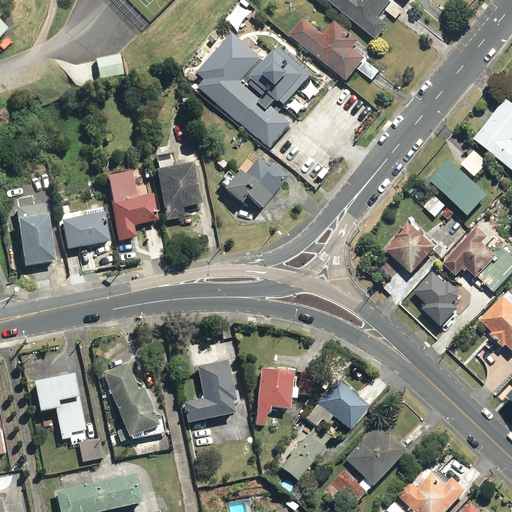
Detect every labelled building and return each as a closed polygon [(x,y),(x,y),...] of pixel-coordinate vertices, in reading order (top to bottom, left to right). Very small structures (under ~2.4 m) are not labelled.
[(325,0),(323,2),(374,44),(386,29),(377,21),(384,12),(396,22),(404,13),(388,0),(325,0)] [(302,22),(289,39),(345,85),(356,72),(370,84),(378,73),(352,51),(358,45),(333,24),(321,38),(302,22)] [(262,62),(229,35),(195,76),(203,83),(196,91),(269,151),(296,118),(281,106),(270,120),(256,108),(261,102),(242,86),(262,62)] [(119,56),(92,62),(96,82),(124,76),(119,56)] [(181,62),(168,63),(169,73),(181,72),(181,62)] [(190,99),(179,100),(180,114),(192,113),(190,99)] [(511,111),(504,104),(471,139),(511,177),(511,111)] [(308,133),(293,131),(292,139),(307,141),(308,133)] [(472,153),(458,168),(472,181),(486,166),(472,153)] [(172,155),(152,158),(163,226),(182,223),(180,212),(199,209),(192,166),(174,169),(172,155)] [(258,216),(285,182),(264,166),(260,171),(247,161),(233,179),(228,175),(216,191),(238,207),(241,203),(258,216)] [(447,163),(427,184),(465,220),(485,199),(447,163)] [(126,175),(102,180),(114,246),(133,242),(131,230),(156,226),(151,197),(133,200),(130,181),(136,180),(133,168),(125,170),(126,175)] [(289,203),(279,197),(269,213),(279,219),(289,203)] [(444,207),(431,197),(421,210),(434,220),(444,207)] [(55,211),(63,254),(107,245),(100,209),(83,212),(85,221),(78,222),(76,213),(72,214),(71,208),(55,211)] [(51,266),(41,209),(13,213),(15,225),(12,226),(20,272),(51,266)] [(433,252),(405,225),(393,238),(396,241),(382,254),(407,278),(433,252)] [(476,230),(441,264),(454,278),(464,268),(492,296),(511,275),(511,261),(498,247),(489,257),(479,246),(485,240),(476,230)] [(443,288),(430,275),(409,295),(423,309),(419,313),(439,332),(455,315),(451,311),(459,304),(455,300),(458,297),(446,284),(443,288)] [(511,300),(504,293),(479,322),(496,337),(492,341),(510,357),(511,354),(511,300)] [(1,357),(0,357),(0,403),(10,402),(1,357)] [(232,418),(224,366),(195,370),(200,401),(180,404),(183,425),(232,418)] [(128,367),(100,376),(119,431),(113,433),(117,447),(157,433),(143,390),(137,392),(128,367)] [(287,392),(289,374),(256,372),(253,427),(263,427),(264,412),(286,413),(287,403),(293,404),(293,392),(287,392)] [(80,374),(36,382),(42,412),(59,409),(65,439),(72,438),(74,446),(81,445),(90,443),(87,430),(90,429),(80,374)] [(349,389),(340,380),(303,420),(313,429),(319,423),(324,428),(330,421),(344,434),(365,412),(344,394),(349,389)] [(0,454),(11,453),(5,422),(0,423),(0,454)] [(362,481),(371,489),(404,454),(375,426),(342,461),(362,481)] [(328,442),(313,429),(277,469),(294,485),(322,454),(319,451),(328,442)] [(90,443),(81,445),(84,464),(108,459),(105,441),(90,443)] [(357,487),(342,473),(321,495),(339,511),(349,511),(371,489),(362,481),(357,487)] [(138,476),(56,496),(59,511),(116,511),(145,505),(138,476)] [(409,483),(395,497),(410,511),(447,511),(464,496),(451,482),(442,490),(429,476),(415,490),(409,483)] [(403,511),(394,503),(384,511),(403,511)]
